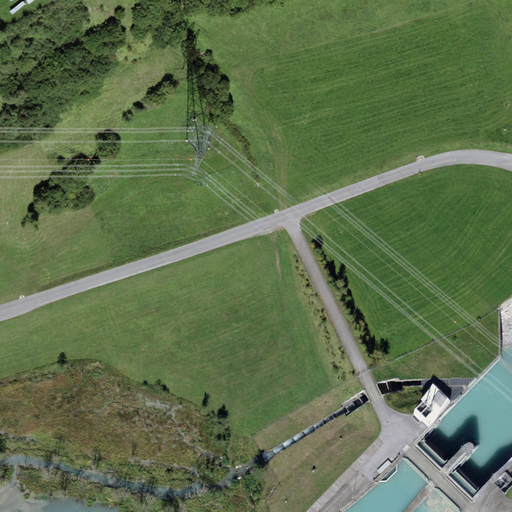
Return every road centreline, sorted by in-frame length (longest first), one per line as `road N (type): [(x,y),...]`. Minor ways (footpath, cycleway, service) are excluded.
road 1 (unclassified): [(0,318),(424,163),(474,155),(511,161)]
road 2 (track): [(284,215),(393,427),(392,439),(321,511)]
road 3 (track): [(284,215),(269,240),(277,319),(271,342),(223,405),(218,511)]
